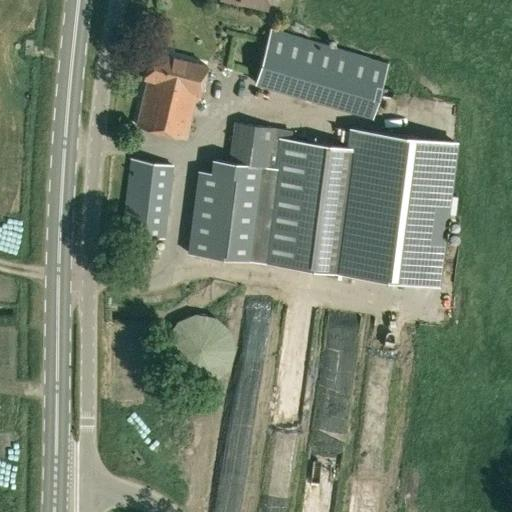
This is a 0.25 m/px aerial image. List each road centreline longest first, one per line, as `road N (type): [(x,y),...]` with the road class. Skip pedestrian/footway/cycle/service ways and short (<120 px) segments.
road 1 (unclassified): [(84,489),(97,151),(126,0)]
road 2 (secondary): [(55,491),(57,279),(79,0)]
